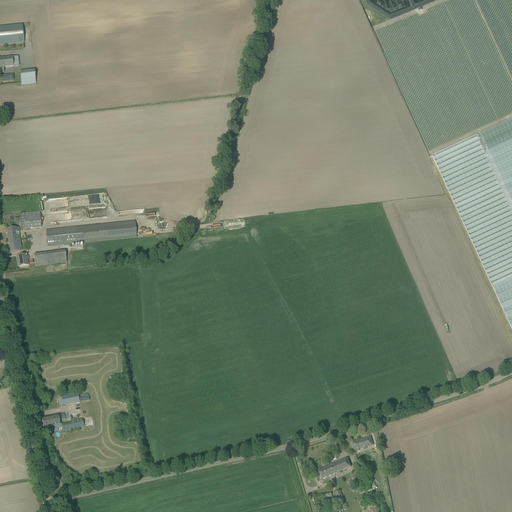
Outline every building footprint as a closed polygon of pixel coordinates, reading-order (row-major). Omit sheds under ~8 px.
[(0,27),(0,44),(24,42),(22,25),(0,27)] [(19,66),(18,56),(0,58),(0,68),(0,73),(4,72),(3,67),(19,66)] [(20,72),(21,85),(36,84),(34,70),(20,72)] [(511,118),(476,135),(432,155),(511,330),(511,118)] [(19,214),(21,229),(41,227),(40,212),(19,214)] [(136,238),(135,221),(107,224),(45,230),(47,247),(109,240),(136,238)] [(19,235),(19,232),(19,227),(6,229),(9,253),(22,251),(20,235),(19,235)] [(42,253),(34,254),(35,263),(36,267),(44,266),(42,253)] [(17,256),(18,267),(28,265),(26,255),(17,256)] [(61,396),(58,396),(60,406),(63,406),(79,403),(79,402),(89,400),(88,394),(83,395),(84,397),(78,398),(77,392),(61,396)] [(62,431),(84,427),(82,418),(70,421),(70,422),(60,424),(59,421),(65,419),(64,414),(58,415),(41,419),(43,428),(53,426),(54,432),(62,430),(62,431)] [(351,443),(353,448),(354,452),(359,451),(359,449),(362,448),(363,449),(373,446),(370,437),(351,443)] [(347,459),(318,471),(322,480),(350,467),(347,459)] [(344,502),(341,493),(342,493),(341,490),(334,493),(340,510),(347,507),(346,505),(345,506),(345,505),(344,502)] [(315,496),(317,502),(332,498),(330,491),(315,496)]
